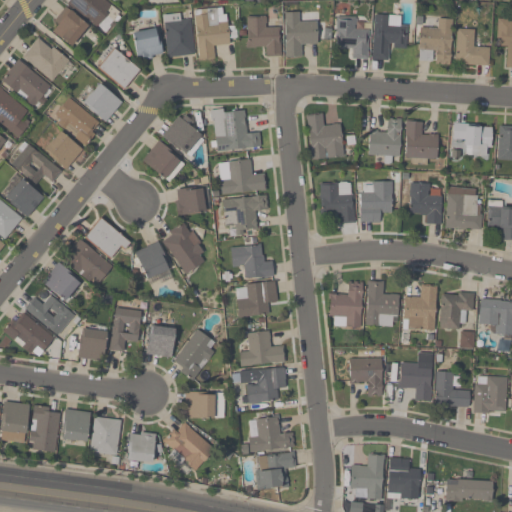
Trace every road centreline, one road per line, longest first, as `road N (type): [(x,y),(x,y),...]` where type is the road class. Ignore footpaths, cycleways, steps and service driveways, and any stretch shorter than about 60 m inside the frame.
road 1 (residential): [(320,511),(320,428),(283,85)]
road 2 (residential): [(170,89),(314,85),(511,97)]
road 3 (residential): [(0,291),(170,89)]
road 4 (residential): [(300,257),(415,252),(511,271)]
road 5 (residential): [(320,428),(369,426),(511,451)]
road 6 (residential): [(0,372),(147,392)]
road 7 (primary): [(0,489),(145,511)]
